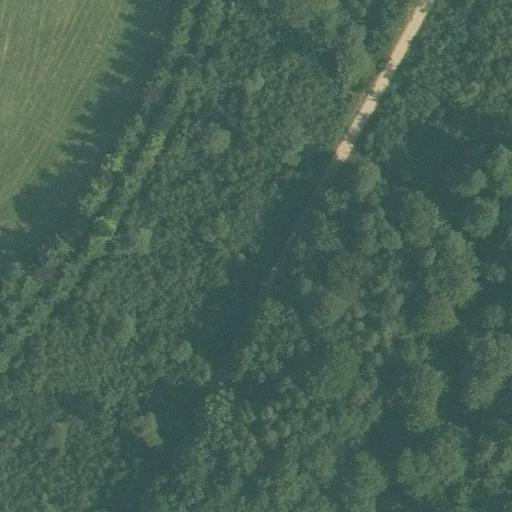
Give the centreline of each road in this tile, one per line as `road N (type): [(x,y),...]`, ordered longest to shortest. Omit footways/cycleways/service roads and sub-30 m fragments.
road 1 (track): [(429,0),(150,511)]
road 2 (track): [(0,338),(135,143),(198,0)]
